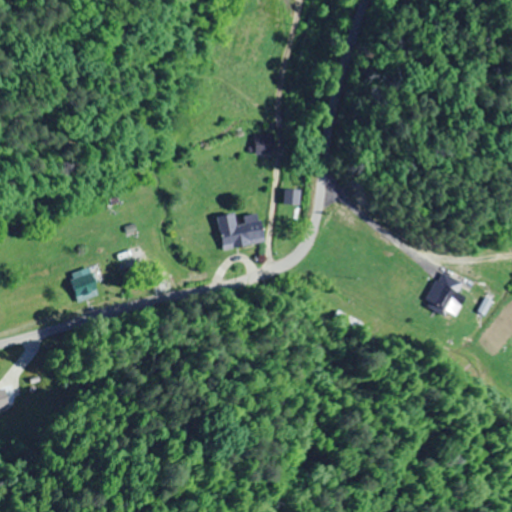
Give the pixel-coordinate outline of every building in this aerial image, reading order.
[(275,154),(275,134),(253,134),(253,154),(275,154)] [(216,217),(223,250),(264,242),(259,215),(235,220),(234,213),(216,217)] [(71,271),(76,299),(102,295),(97,267),(71,271)] [(454,318),(466,296),(457,292),(462,283),(440,271),(423,302),(454,318)] [(0,386),(0,407),(9,406),(4,386),(0,386)]
